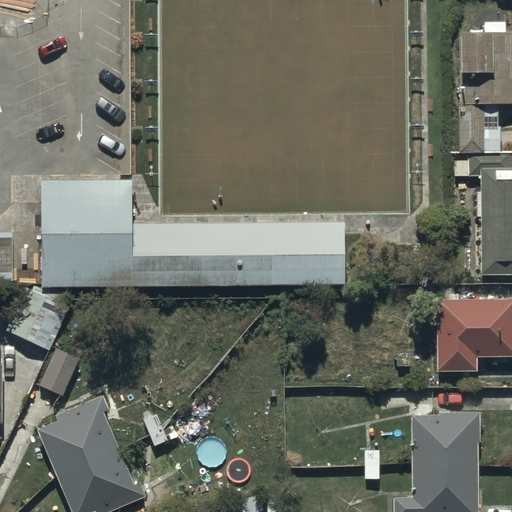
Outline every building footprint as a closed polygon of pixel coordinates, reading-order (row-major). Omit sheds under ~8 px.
[(511,30),(457,31),(457,152),(499,150),(497,103),(511,102),(511,30)] [(479,175),(478,273),(511,273),(511,154),(468,154),(468,160),(453,160),(453,175),(479,175)] [(343,219),(135,224),(134,179),(84,180),(39,181),(41,286),(344,283),(343,219)] [(11,232),(0,232),(0,285),(12,285),(11,232)] [(14,306),(4,329),(49,349),(68,306),(23,286),(14,306)] [(511,296),(433,299),(434,370),(475,369),(474,357),(511,356),(511,296)] [(57,342),(38,382),(62,394),(81,354),(57,342)] [(56,419),(37,428),(73,511),(88,511),(95,509),(95,511),(105,511),(145,495),(140,482),(135,485),(103,411),(109,408),(103,393),(54,414),(56,419)] [(475,511),(476,413),(411,412),(410,496),(392,496),(391,511),(475,511)] [(266,494),(266,511),(283,511),(283,494),(266,494)]
